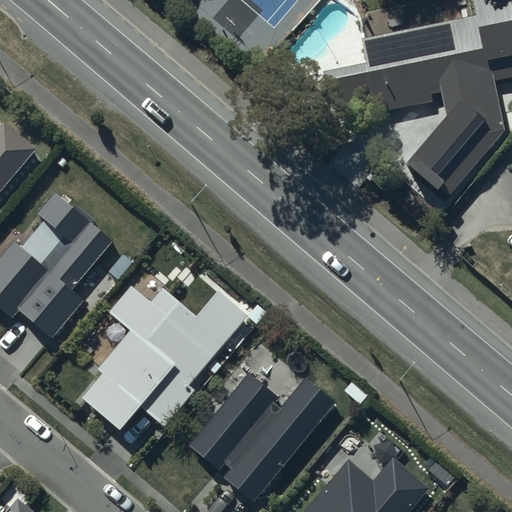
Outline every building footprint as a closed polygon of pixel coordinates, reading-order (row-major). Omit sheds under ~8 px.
[(486,56),(511,50),(511,0),(471,0),(474,11),(361,36),(377,109),(492,84),(486,56)] [(0,195),(35,155),(3,127),(0,130),(0,195)] [(450,132),(406,179),(427,198),(418,208),(430,219),(439,208),(443,212),(486,164),(450,132)] [(14,246),(0,262),(0,314),(11,324),(18,315),(51,343),(83,306),(71,296),(114,246),(93,228),(97,224),(77,207),(74,210),(56,194),(34,220),(61,242),(39,268),(14,246)] [(103,381),(82,405),(120,438),(142,414),(163,432),(195,395),(190,391),(221,355),(227,360),(255,328),(218,296),(196,321),(163,292),(151,306),(131,289),(107,317),(130,337),(96,376),(103,381)] [(251,377),(190,450),(220,475),(225,469),(231,474),(224,483),(254,508),(339,407),(307,381),(281,412),(276,407),(280,402),(251,377)] [(415,511),(431,493),(393,462),(374,484),(349,463),(308,511),(415,511)] [(30,511),(20,503),(12,511),(30,511)]
